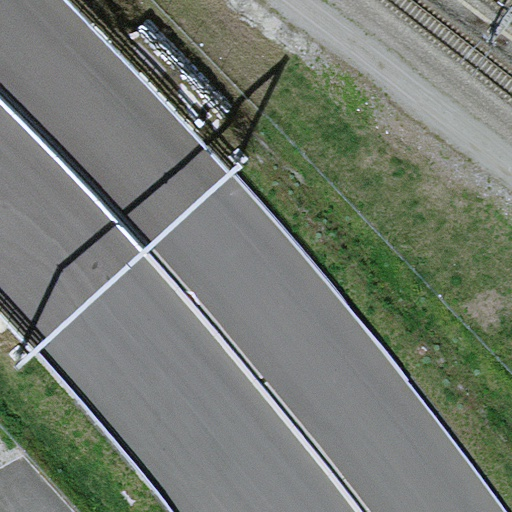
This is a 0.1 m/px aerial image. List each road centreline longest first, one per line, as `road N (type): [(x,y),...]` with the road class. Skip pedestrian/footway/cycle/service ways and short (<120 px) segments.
road 1 (motorway): [(427,511),(264,310),(0,27)]
road 2 (motorway): [(0,182),(289,511)]
